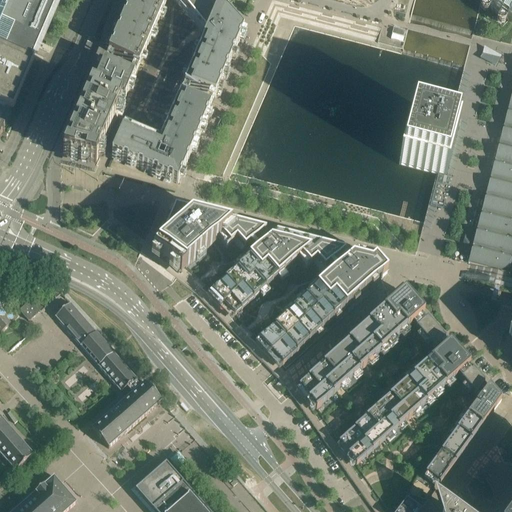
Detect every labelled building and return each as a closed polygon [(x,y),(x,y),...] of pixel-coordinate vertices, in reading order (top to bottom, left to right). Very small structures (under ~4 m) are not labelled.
[(0,0),(0,102),(5,105),(13,108),(33,62),(59,0),(0,0)] [(207,33),(184,85),(215,98),(226,73),(243,33),(214,0),(130,0),(108,52),(139,66),(167,0),(178,0),(198,23),(207,33)] [(511,0),(479,0),(481,1),(482,2),(494,12),(508,22),(511,17),(511,0)] [(495,66),(500,57),(491,52),(485,49),(483,55),(480,59),(495,67),(495,66)] [(436,174),(422,229),(455,238),(499,69),(495,67),(480,59),(468,52),(464,66),(449,127),(458,129),(446,176),(437,174),(436,174)] [(71,139),(63,159),(96,167),(135,76),(104,63),(71,139)] [(158,146),(122,131),(112,156),(178,185),(210,109),(180,96),(158,146)] [(511,105),(472,261),(511,271),(511,105)] [(411,117),(399,164),(427,171),(436,174),(437,174),(446,176),(458,129),(449,127),(411,117)] [(158,249),(153,253),(181,274),(185,270),(196,260),(203,254),(218,241),(222,238),(230,247),(233,245),(236,242),(245,251),(249,247),(253,244),(266,232),(175,209),(162,241),(164,243),(158,249)] [(214,291),(211,293),(212,294),(212,295),(234,316),(235,317),(236,316),(259,296),(267,289),(278,280),(285,273),(298,262),(302,258),(310,268),(313,265),(316,262),(325,272),(329,267),(333,264),(346,253),(277,235),(274,238),(273,238),(266,244),(259,250),(256,253),(244,264),(237,270),(214,291)] [(262,339),(259,342),(283,366),(284,365),(316,337),(321,332),(334,321),(339,316),(352,305),(358,300),(371,289),(376,284),(382,279),(382,278),(387,274),(375,261),(356,256),(354,258),(353,259),(346,265),(339,271),(335,274),(330,279),(323,286),(318,290),(311,296),(306,300),(298,307),(294,311),(286,318),(262,339)] [(466,274),(464,280),(494,287),(495,281),(466,274)] [(300,386),(299,387),(300,388),(301,387),(309,399),(308,400),(309,401),(310,400),(316,409),(315,410),(316,411),(412,326),(438,355),(339,443),(340,444),(349,455),(348,456),(349,457),(350,457),(356,465),(355,466),(356,467),(458,377),(479,401),(425,474),(426,475),(427,475),(439,483),(439,484),(440,485),(493,412),(494,412),(494,411),(501,402),(500,401),(493,394),(459,355),(451,346),(446,341),(413,304),(406,295),(404,293),(403,295),(394,302),(394,303),(388,308),(389,309),(385,312),(384,311),(373,321),(374,322),(370,326),(369,325),(358,334),(359,335),(355,339),(354,338),(343,348),(344,349),(340,352),(339,351),(328,361),(329,362),(325,365),(324,364),(319,369),(300,386)] [(0,333),(17,319),(0,300),(0,333)] [(30,302),(20,312),(29,322),(39,313),(30,302)] [(136,379),(70,304),(54,318),(121,393),(126,388),(132,394),(91,430),(108,449),(162,402),(145,383),(140,387),(138,386),(139,385),(136,381),(135,382),(134,381),(136,379)] [(0,454),(15,471),(34,455),(0,415),(0,454)] [(171,461),(177,468),(184,462),(178,455),(171,461)] [(216,511),(187,479),(183,483),(166,464),(135,491),(153,511),(216,511)] [(67,511),(77,504),(54,477),(12,511),(67,511)] [(443,502),(433,495),(437,509),(438,511),(456,511),(451,508),(443,502)] [(420,511),(428,502),(410,496),(397,511),(420,511)]
